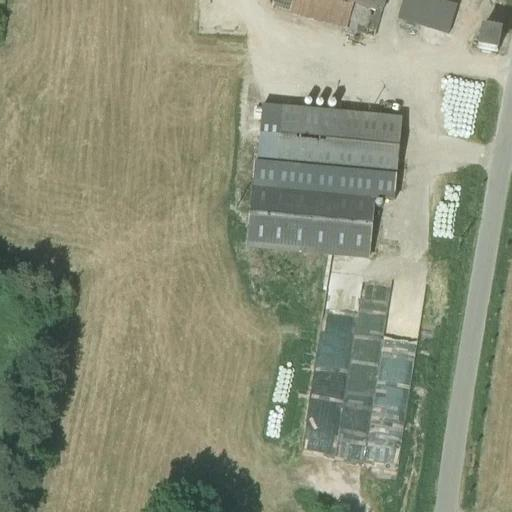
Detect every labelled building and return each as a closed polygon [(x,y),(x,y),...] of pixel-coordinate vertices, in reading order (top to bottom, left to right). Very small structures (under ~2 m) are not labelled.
[(346,32),(353,7),(326,0),(273,0),(271,11),(346,32)] [(386,0),(326,0),(353,7),(381,16),(382,16),(386,0)] [(457,9),(427,0),(403,0),(397,22),(448,37),(457,9)] [(353,7),(346,32),(375,40),(381,16),(353,7)] [(478,51),(497,54),(501,34),(482,31),(478,51)] [(262,110),(256,169),(396,182),(401,123),(262,110)] [(394,203),(396,182),(256,169),(255,189),(373,200),(373,201),(394,203)] [(373,200),(255,189),(253,189),(247,250),(367,261),(373,201),(373,200)] [(318,369),(323,376),(326,375),(375,381),(373,382),(370,403),(364,393),(348,403),(347,410),(340,414),(334,460),(366,464),(375,394),(396,397),(399,376),(410,369),(412,352),(399,360),(399,354),(392,353),(394,339),(418,342),(425,291),(395,287),(394,297),(363,294),(360,315),(329,311),(325,313),(318,369)]
